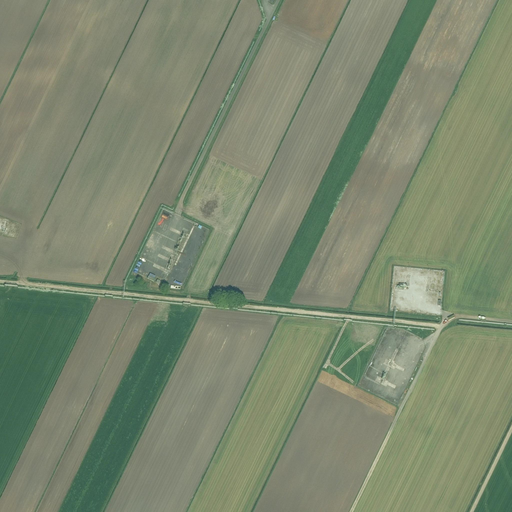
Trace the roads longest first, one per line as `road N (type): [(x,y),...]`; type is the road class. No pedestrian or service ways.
road 1 (track): [(0,282),(441,327)]
road 2 (track): [(278,0),(177,210)]
road 3 (track): [(435,338),(351,511)]
